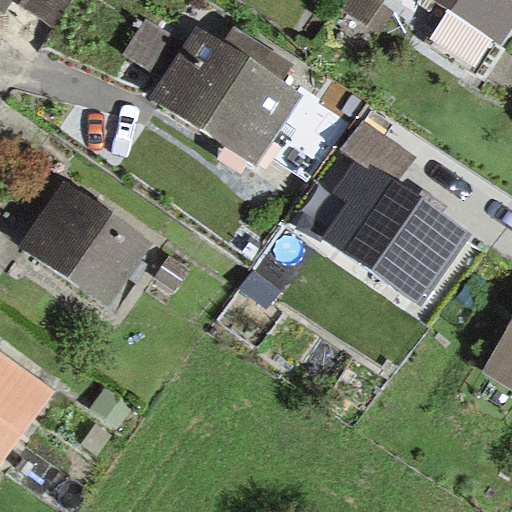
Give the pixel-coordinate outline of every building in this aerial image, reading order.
[(0,0),(0,17),(3,20),(14,0),(0,0)] [(511,0),(405,0),(401,7),(487,60),(511,19),(511,0)] [(202,29),(159,103),(256,161),(300,87),(202,29)] [(381,177),(326,249),(414,316),(469,244),(381,177)] [(72,187),(29,252),(114,308),(157,243),(72,187)] [(511,321),(476,387),(511,406),(511,321)] [(0,349),(0,464),(53,385),(0,349)]
